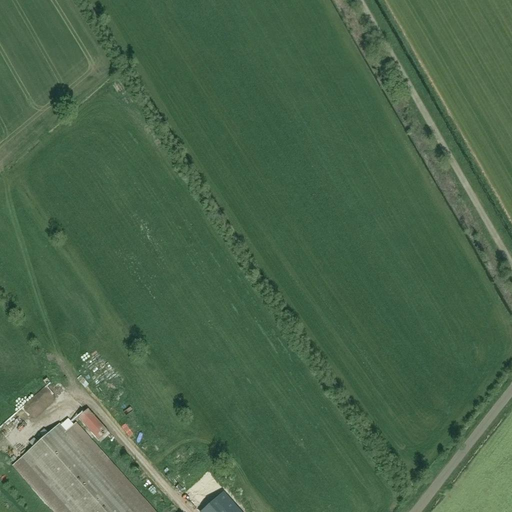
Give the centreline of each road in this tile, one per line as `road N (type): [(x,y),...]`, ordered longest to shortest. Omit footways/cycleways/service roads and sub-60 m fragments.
road 1 (unclassified): [(511,265),(359,0)]
road 2 (unclassified): [(416,511),(511,389)]
